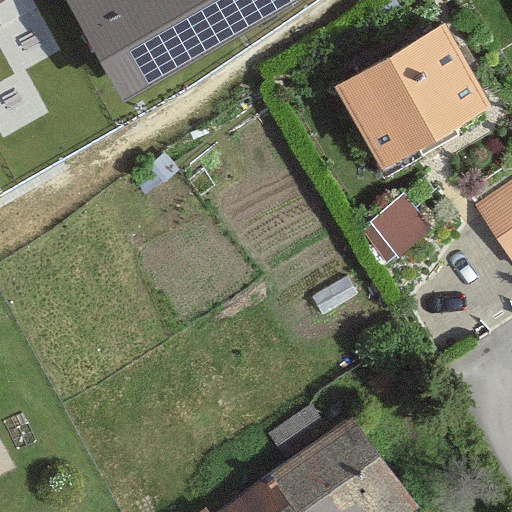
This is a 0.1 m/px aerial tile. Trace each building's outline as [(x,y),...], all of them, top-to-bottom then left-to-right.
[(66,0),(121,99),(299,0),(66,0)] [(357,81),(406,168),(511,107),(511,106),(463,21),(357,81)] [(511,244),(511,189),(487,206),(511,244)] [(227,511),(422,511),(427,509),(362,417),(227,511)] [(0,446),(12,440),(0,419),(0,446)]
